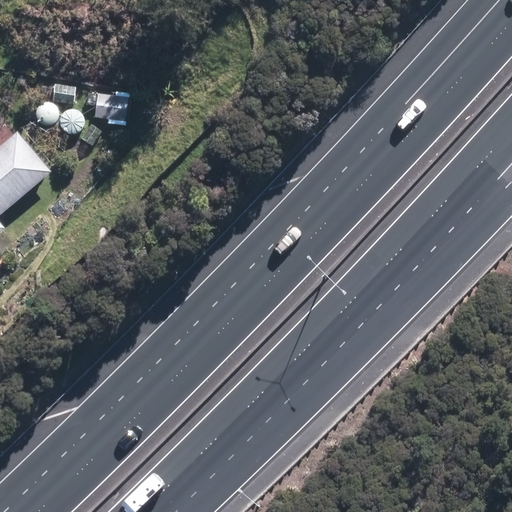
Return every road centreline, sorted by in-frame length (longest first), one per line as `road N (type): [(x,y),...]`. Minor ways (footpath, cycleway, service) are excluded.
road 1 (motorway): [(35,511),(214,337),(511,18)]
road 2 (motorway): [(511,121),(322,335)]
road 3 (motorway): [(322,335),(140,511)]
road 4 (motorway): [(511,196),(322,335)]
